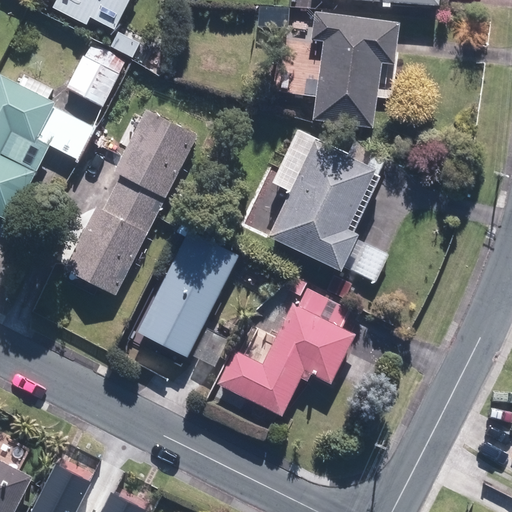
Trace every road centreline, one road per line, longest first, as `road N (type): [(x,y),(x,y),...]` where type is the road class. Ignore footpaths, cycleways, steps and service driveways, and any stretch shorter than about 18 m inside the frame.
road 1 (residential): [(0,354),(312,511)]
road 2 (residential): [(511,261),(390,511)]
